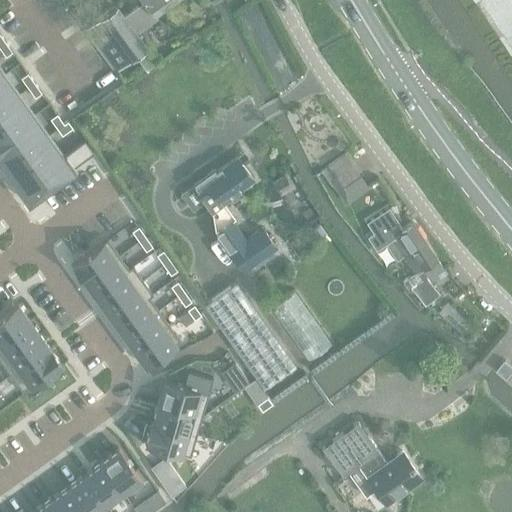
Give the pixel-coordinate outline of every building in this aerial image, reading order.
[(145,50),(132,33),(155,17),(154,15),(174,0),(141,0),(144,3),(122,18),(115,9),(85,31),(115,73),(135,58),(144,71),(157,62),(147,48),(145,50)] [(22,74),(15,79),(24,91),(30,86),(22,74)] [(0,151),(2,155),(14,172),(17,175),(11,179),(17,187),(51,163),(57,159),(58,158),(0,76),(0,151)] [(30,86),(24,91),(31,100),(37,95),(30,86)] [(52,116),(45,120),(53,131),(59,126),(52,116)] [(59,126),(53,131),(57,137),(67,130),(62,124),(59,126)] [(84,139),(79,143),(88,156),(93,152),(84,139)] [(79,143),(73,147),(82,160),(88,156),(79,143)] [(73,147),(68,151),(77,164),(82,160),(73,147)] [(64,153),(62,155),(71,168),(77,164),(68,151),(64,153)] [(58,158),(57,159),(66,172),(71,168),(62,155),(58,158)] [(193,185),(180,194),(191,211),(204,202),(211,211),(224,202),(253,181),(237,158),(216,173),(214,170),(193,185)] [(57,159),(51,163),(60,176),(66,172),(57,159)] [(365,188),(356,176),(346,161),(331,171),(342,186),(340,188),(349,200),(365,188)] [(51,163),(17,187),(19,190),(26,200),(38,191),(60,176),(51,163)] [(287,205),(304,198),(291,171),(275,178),(287,205)] [(388,207),(365,222),(372,233),(366,236),(375,250),(385,244),(395,260),(401,256),(424,240),(412,223),(402,230),(398,225),(399,224),(388,207)] [(242,272),(274,250),(260,230),(244,241),(230,222),(215,233),(242,272)] [(138,226),(131,231),(138,241),(145,236),(138,226)] [(145,236),(138,241),(145,251),(152,246),(145,236)] [(109,237),(70,264),(82,281),(121,253),(109,237)] [(294,238),(287,243),(300,261),(307,256),(294,238)] [(424,240),(401,256),(413,273),(413,274),(403,281),(407,288),(410,286),(425,304),(439,294),(430,283),(428,280),(437,274),(444,269),(436,259),(424,240)] [(163,250),(156,254),(163,264),(170,260),(163,250)] [(121,253),(82,281),(92,295),(130,267),(121,253)] [(170,260),(163,264),(170,274),(177,269),(170,260)] [(130,267),(92,295),(102,308),(140,281),(130,267)] [(140,281),(102,308),(112,322),(150,294),(140,281)] [(177,281),(170,286),(177,296),(184,291),(177,281)] [(237,281),(204,304),(263,389),(296,366),(237,281)] [(184,291),(177,296),(184,306),(191,301),(184,291)] [(294,292),(271,309),(308,361),(331,345),(294,292)] [(150,294),(112,322),(122,335),(160,308),(150,294)] [(447,302),(438,312),(462,334),(471,324),(447,302)] [(17,303),(0,314),(0,339),(29,319),(17,303)] [(189,308),(187,309),(194,319),(200,314),(193,305),(189,308)] [(160,308),(122,335),(131,349),(170,322),(160,308)] [(29,319),(0,339),(0,360),(39,333),(29,319)] [(170,322),(131,349),(143,366),(182,338),(170,322)] [(39,333),(0,360),(10,374),(48,346),(39,333)] [(48,346),(10,374),(21,391),(60,363),(48,346)] [(511,371),(511,365),(505,360),(497,370),(507,378),(511,371)] [(234,362),(221,371),(235,391),(241,386),(248,382),(241,372),(234,362)] [(163,379),(156,401),(202,414),(208,393),(212,379),(187,372),(183,385),(163,379)] [(249,382),(242,387),(249,396),(256,392),(249,382)] [(156,401),(150,421),(196,434),(202,414),(156,401)] [(150,421),(144,442),(189,456),(196,434),(150,421)] [(366,494),(376,488),(387,502),(422,477),(403,450),(384,463),(376,452),(380,449),(359,421),(323,447),(344,476),(350,471),(366,494)] [(118,447),(99,460),(124,495),(143,482),(118,447)] [(100,463),(84,474),(108,507),(124,495),(99,460),(98,461),(100,463)] [(84,474),(67,486),(86,511),(100,511),(108,507),(84,474)] [(171,481),(165,486),(172,495),(178,491),(171,481)] [(86,511),(67,486),(51,498),(61,511),(86,511)] [(157,489),(148,495),(157,506),(165,500),(157,489)] [(61,511),(51,498),(35,509),(37,511),(61,511)]
